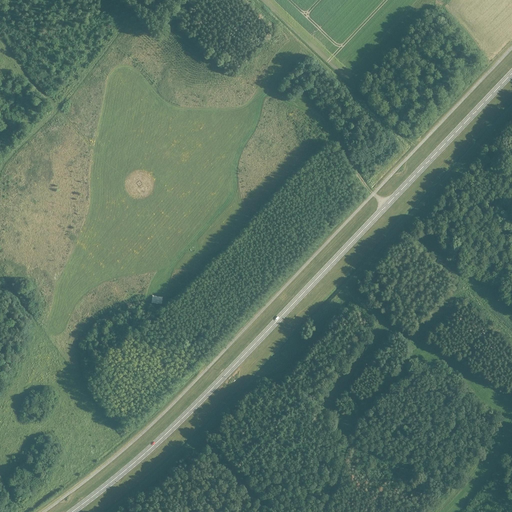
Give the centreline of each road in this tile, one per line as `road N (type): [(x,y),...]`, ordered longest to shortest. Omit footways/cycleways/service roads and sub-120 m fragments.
road 1 (secondary): [(72,511),(181,419),(511,73)]
road 2 (track): [(435,511),(478,463),(511,402)]
road 3 (track): [(372,193),(336,134),(298,100)]
